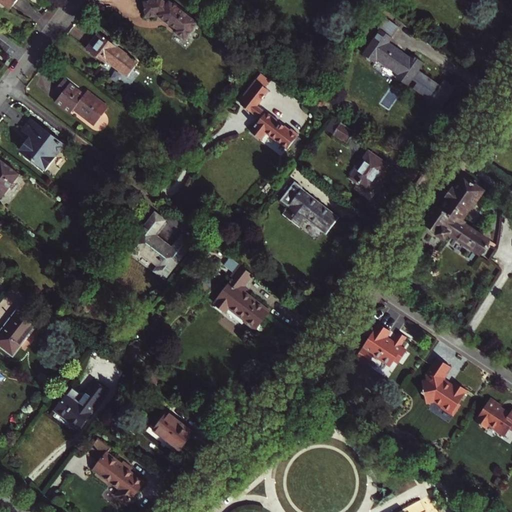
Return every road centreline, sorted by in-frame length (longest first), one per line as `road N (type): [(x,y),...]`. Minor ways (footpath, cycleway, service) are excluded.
road 1 (residential): [(173,511),(308,367),(368,283)]
road 2 (residential): [(368,283),(511,82)]
road 3 (residential): [(368,283),(511,378)]
road 4 (residential): [(0,99),(74,0)]
